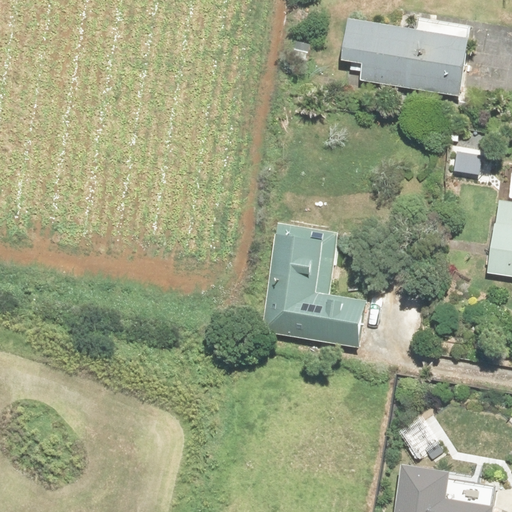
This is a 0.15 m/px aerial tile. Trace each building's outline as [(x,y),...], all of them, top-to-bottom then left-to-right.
[(470,38),(418,30),(349,19),(343,59),(352,60),(364,62),(363,70),(361,80),(461,95),(463,84),(465,71),(466,63),(467,56),(470,38)] [(297,40),(294,57),(308,59),(311,42),(297,40)] [(296,134),(284,134),(283,144),(295,144),(296,134)] [(496,147),(458,140),(452,174),(491,180),(496,147)] [(511,201),(500,199),(494,244),(492,253),(490,272),(511,275),(511,201)] [(332,277),(334,263),(340,232),(280,222),(262,332),(339,343),(360,347),(367,300),(330,294),(332,277)] [(504,511),(496,511),(499,495),(453,487),(455,476),(411,468),(403,511),(504,511)]
